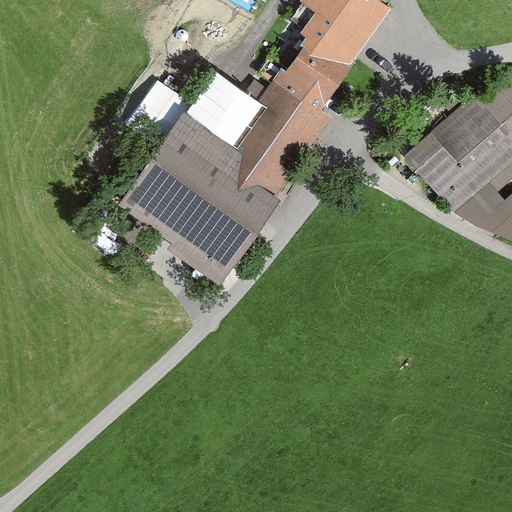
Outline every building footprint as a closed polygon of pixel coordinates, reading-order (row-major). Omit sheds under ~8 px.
[(349,47),(379,6),(370,0),(301,0),(289,18),(308,32),(315,23),(349,47)] [(310,103),(349,47),(315,23),(308,32),(274,79),(310,103)] [(511,80),(507,75),(476,103),(511,143),(511,80)] [(274,79),(225,149),(215,163),(264,198),(324,113),(310,103),(274,79)] [(452,115),(405,155),(452,209),(511,156),(511,143),(476,103),(472,98),(452,115)] [(124,194),(165,223),(188,238),(180,249),(217,275),(269,203),(264,198),(215,163),(225,149),(197,130),(196,129),(179,117),(124,194)]
